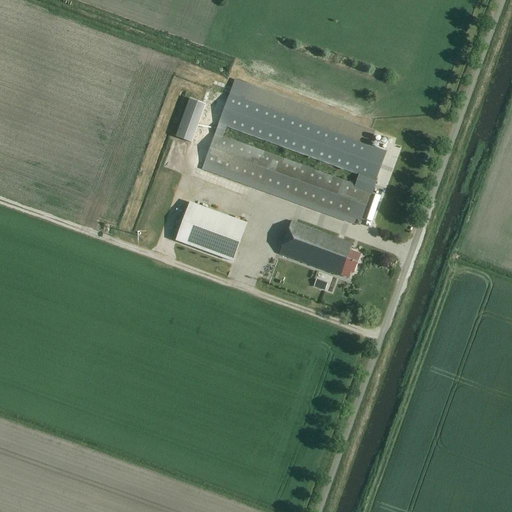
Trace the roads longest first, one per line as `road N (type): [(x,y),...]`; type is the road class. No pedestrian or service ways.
road 1 (unclassified): [(317,511),(501,0)]
road 2 (track): [(379,338),(0,202)]
